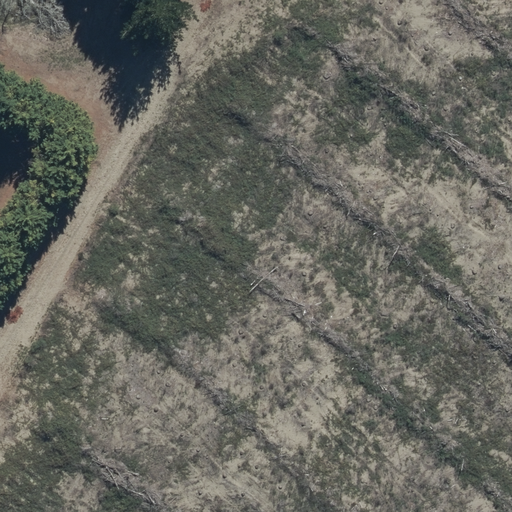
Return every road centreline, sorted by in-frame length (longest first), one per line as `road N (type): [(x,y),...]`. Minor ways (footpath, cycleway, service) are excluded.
road 1 (unknown): [(511,294),(402,258),(301,259),(274,324),(232,511)]
road 2 (track): [(0,387),(233,0)]
